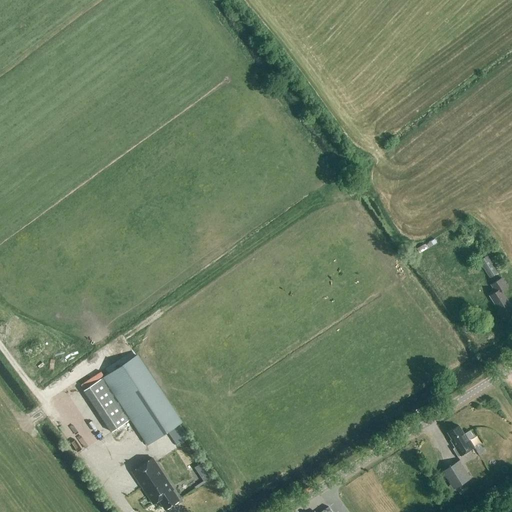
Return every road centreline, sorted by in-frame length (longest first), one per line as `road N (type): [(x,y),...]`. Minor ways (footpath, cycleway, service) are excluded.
road 1 (tertiary): [(284,511),(511,365)]
road 2 (track): [(0,345),(78,451),(91,456)]
